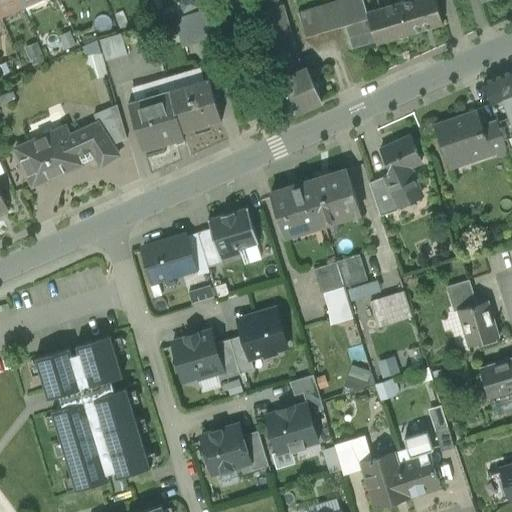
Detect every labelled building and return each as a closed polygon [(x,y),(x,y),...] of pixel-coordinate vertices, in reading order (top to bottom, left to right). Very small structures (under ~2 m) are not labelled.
[(19,0),(0,0),(0,12),(21,3),(19,0)] [(340,0),(322,6),(330,30),(345,26),(368,19),(367,13),(362,0),(340,0)] [(435,0),(409,0),(367,13),(368,19),(376,44),(443,24),(435,0)] [(297,73),(277,6),(262,10),(292,114),(322,100),(309,73),(301,76),(297,73)] [(322,6),(298,13),(305,38),(330,30),(322,6)] [(204,10),(174,19),(182,43),(211,34),(204,10)] [(368,19),(345,26),(352,49),(375,42),(368,19)] [(121,33),(99,39),(106,60),(126,54),(121,33)] [(100,40),(85,42),(89,77),(104,75),(100,40)] [(511,69),(484,81),(493,107),(503,103),(508,117),(499,121),(505,137),(511,134),(511,69)] [(209,79),(171,90),(171,89),(169,89),(182,132),(184,132),(183,130),(221,119),(221,120),(222,120),(209,77),(208,77),(209,79)] [(169,89),(128,101),(143,150),(184,137),(182,132),(169,89)] [(477,112),(435,126),(447,161),(470,154),(472,158),(491,152),(482,125),(477,112)] [(497,120),(482,125),(491,152),(506,147),(497,120)] [(117,153),(97,122),(82,129),(90,147),(101,164),(117,153)] [(64,127),(17,148),(24,165),(29,163),(38,181),(80,162),(76,154),(90,147),(82,129),(68,135),(64,127)] [(410,136),(380,149),(392,174),(388,176),(387,177),(400,206),(421,196),(408,167),(422,161),(410,136)] [(347,168),(311,180),(324,223),(327,222),(325,214),(355,204),(358,213),(361,212),(347,168)] [(387,175),(369,183),(380,216),(399,210),(398,207),(400,206),(387,177),(388,176),(387,175)] [(311,180),(271,192),(282,230),(304,223),(306,229),(324,223),(311,180)] [(246,208),(210,219),(209,218),(208,219),(208,220),(209,220),(211,228),(221,260),(222,260),(241,254),(240,248),(257,243),(259,243),(258,241),(248,208),(248,207),(246,207),(246,208)] [(211,228),(198,232),(208,267),(223,262),(222,260),(221,260),(211,228)] [(186,235),(143,248),(152,281),(196,268),(186,235)] [(359,256),(337,263),(344,287),(345,288),(367,281),(359,256)] [(344,287),(337,263),(315,270),(323,294),(344,287)] [(470,280),(447,287),(454,312),(459,311),(458,310),(478,304),(470,280)] [(208,283),(187,290),(191,303),(213,295),(208,283)] [(354,317),(345,288),(344,287),(323,294),(332,323),(354,317)] [(405,291),(370,302),(377,326),(412,316),(405,291)] [(478,304),(458,310),(459,311),(470,346),(500,337),(489,300),(478,304)] [(276,308),(241,319),(246,334),(243,335),(250,358),(263,354),(264,357),(277,353),(275,348),(287,345),(276,308)] [(211,330),(197,335),(196,332),(185,336),(186,338),(172,342),(184,380),(197,377),(198,379),(217,373),(223,371),(215,343),(211,330)] [(70,347),(35,358),(47,399),(59,397),(63,407),(51,410),(76,491),(109,480),(109,473),(114,472),(116,478),(150,468),(126,388),(114,391),(112,379),(122,376),(110,335),(76,346),(78,354),(73,355),(70,347)] [(243,335),(230,339),(240,373),(241,373),(254,369),(250,358),(243,335)] [(230,339),(215,343),(223,371),(217,373),(219,380),(240,373),(230,339)] [(381,375),(397,371),(393,355),(377,359),(381,375)] [(511,359),(480,370),(490,400),(511,392),(511,359)] [(362,390),(369,370),(350,364),(343,384),(362,390)] [(307,404),(310,413),(324,409),(313,374),(290,382),(294,395),(302,393),(306,404),(307,404)] [(393,376),(374,383),(380,398),(399,391),(393,376)] [(280,412),(266,416),(277,453),(291,449),(292,452),(306,448),(305,445),(319,441),(310,413),(307,404),(306,404),(294,408),(293,405),(279,410),(280,412)] [(239,424),(201,435),(212,474),(249,462),(251,462),(243,436),(239,424)] [(448,427),(435,431),(442,451),(454,447),(448,427)] [(257,431),(243,436),(251,462),(249,462),(251,471),(268,465),(257,431)] [(427,431),(404,438),(408,448),(396,451),(410,496),(441,486),(431,453),(428,454),(428,451),(433,449),(427,431)] [(364,436),(335,445),(344,475),(363,470),(361,462),(371,459),(364,436)] [(371,459),(361,462),(363,470),(375,508),(410,497),(410,496),(396,451),(371,459)] [(511,465),(502,468),(511,501),(511,500),(511,465)]
